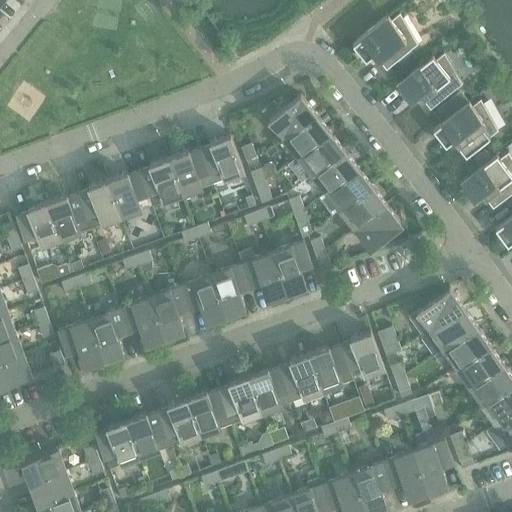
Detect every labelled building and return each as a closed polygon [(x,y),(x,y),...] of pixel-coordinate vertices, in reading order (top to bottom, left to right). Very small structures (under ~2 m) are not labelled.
[(388,15),(353,43),(366,59),(374,53),(386,69),(397,60),(405,69),(418,59),(410,50),(418,43),(400,12),(391,19),(388,15)] [(444,52),(436,58),(433,54),(397,83),(410,99),(418,93),(430,108),(462,83),(444,52)] [(301,93),(269,118),(284,137),(315,112),(301,93)] [(481,98),(472,105),(469,100),(456,110),(445,119),(433,128),(446,145),(454,139),(466,155),(498,129),(481,98)] [(449,101),(437,110),(445,119),(456,110),(449,101)] [(284,137),(298,155),(329,130),(315,112),(284,137)] [(298,155),(288,162),(302,180),(312,173),(343,148),(329,130),(298,155)] [(230,133),(210,141),(211,143),(200,147),(213,182),(244,171),(230,133)] [(241,146),(246,159),(257,155),(252,142),(241,146)] [(169,156),(183,193),(213,182),(200,147),(189,152),(188,149),(169,156)] [(357,166),(343,148),(312,173),(326,191),(357,166)] [(474,158),(480,165),(491,157),(485,150),(474,158)] [(511,157),(508,151),(500,157),(497,153),(460,181),(473,197),(481,191),(493,207),(511,192),(511,157)] [(151,166),(139,170),(152,205),(183,193),(169,156),(150,163),(151,166)] [(372,184),(357,166),(326,191),(340,209),(372,184)] [(261,167),(250,171),(255,184),(266,180),(261,167)] [(127,171),(108,178),(122,215),(152,205),(139,170),(128,174),(127,171)] [(90,188),(78,192),(91,227),(122,215),(108,178),(89,185),(90,188)] [(272,198),(271,193),(266,180),(255,184),(260,197),(262,202),(272,198)] [(386,202),(372,184),(340,209),(354,226),(386,202)] [(66,193),(47,200),(61,238),(91,227),(78,192),(67,196),(66,193)] [(254,195),(245,199),(248,208),(258,204),(254,195)] [(299,195),(288,199),(293,212),(304,208),(299,195)] [(30,249),(41,245),(61,238),(47,200),(28,207),(29,210),(17,214),(30,249)] [(354,226),(369,245),(400,220),(386,202),(354,226)] [(274,215),(270,204),(257,209),(261,220),(274,215)] [(298,225),(309,221),(304,208),(293,212),(298,225)] [(244,214),(248,225),(261,220),(257,209),(244,214)] [(511,214),(495,227),(507,244),(511,240),(511,214)] [(13,220),(2,224),(7,237),(18,233),(13,220)] [(212,232),(208,221),(194,226),(198,237),(212,232)] [(181,231),(185,241),(198,237),(194,226),(181,231)] [(12,250),(22,246),(18,233),(7,237),(12,250)] [(320,236),(310,240),(315,253),(325,249),(320,236)] [(311,261),(303,240),(272,251),(286,289),(305,282),(299,266),(311,261)] [(103,254),(111,251),(108,242),(100,245),(103,254)] [(238,251),(242,262),(250,284),(261,280),(267,296),(286,289),(272,251),(255,257),(251,246),(238,251)] [(153,259),(149,249),(135,254),(139,264),(153,259)] [(320,266),(330,262),(325,249),(315,253),(320,266)] [(122,258),(126,269),(139,264),(135,254),(122,258)] [(71,263),(74,270),(84,266),(81,259),(71,263)] [(52,262),(37,268),(42,282),(70,272),(66,262),(57,265),(52,262)] [(250,284),(242,262),(211,273),(225,311),(244,304),(239,288),(250,284)] [(28,263),(18,267),(23,280),(33,276),(28,263)] [(92,282),(88,271),(74,276),(78,287),(92,282)] [(225,311),(211,273),(181,284),(189,306),(200,302),(206,318),(225,311)] [(27,293),(38,289),(33,276),(23,280),(27,293)] [(62,281),(65,291),(78,287),(74,276),(62,281)] [(189,306),(181,284),(150,295),(164,333),(184,326),(178,310),(189,306)] [(449,286),(416,309),(408,314),(422,334),(463,305),(449,286)] [(0,312),(8,309),(0,288),(0,312)] [(164,333),(150,295),(120,306),(128,328),(139,324),(145,340),(164,333)] [(433,354),(443,347),(476,324),(463,305),(422,334),(420,335),(433,354)] [(44,306),(33,310),(38,323),(49,319),(44,306)] [(128,328),(120,306),(90,317),(103,355),(123,348),(117,332),(128,328)] [(0,336),(16,331),(8,309),(0,312),(0,336)] [(78,346),(84,362),(103,355),(90,317),(59,329),(66,350),(78,346)] [(43,336),(54,332),(49,319),(38,323),(43,336)] [(489,343),(476,324),(443,347),(456,366),(489,343)] [(386,354),(401,348),(392,325),(377,330),(386,354)] [(370,329),(350,336),(352,339),(340,343),(348,365),(349,365),(359,361),(364,374),(384,367),(370,329)] [(0,360),(24,352),(16,331),(0,336),(0,360)] [(328,344),(309,351),(323,389),(342,382),(354,378),(349,365),(348,365),(340,343),(329,347),(328,344)] [(502,361),(489,343),(456,366),(469,385),(502,361)] [(60,349),(49,353),(54,367),(65,363),(60,349)] [(293,400),(303,396),(323,389),(309,351),(290,358),(291,361),(280,365),(293,400)] [(0,360),(0,386),(32,375),(24,352),(0,360)] [(405,374),(400,361),(390,365),(394,378),(405,374)] [(511,382),(511,375),(502,361),(469,385),(482,403),(511,382)] [(248,374),(262,411),(293,400),(280,365),(268,369),(267,367),(248,374)] [(229,381),(230,383),(219,388),(231,422),(262,411),(248,374),(229,381)] [(394,378),(399,391),(410,387),(405,374),(394,378)] [(511,410),(511,382),(482,403),(496,422),(511,410)] [(358,387),(366,407),(375,403),(368,384),(358,387)] [(201,433),(220,426),(231,422),(219,388),(207,392),(206,389),(187,396),(201,433)] [(439,389),(428,393),(433,406),(444,403),(439,389)] [(169,406),(158,410),(166,431),(171,445),(201,433),(187,396),(168,403),(169,406)] [(401,415),(414,410),(410,399),(397,404),(401,415)] [(438,420),(448,416),(444,403),(433,406),(438,420)] [(397,404),(384,409),(388,419),(401,415),(397,404)] [(346,415),(344,409),(337,406),(331,408),(335,419),(346,415)] [(159,449),(171,445),(166,431),(158,410),(147,414),(145,411),(126,418),(140,456),(159,449)] [(511,439),(511,410),(496,422),(486,429),(500,448),(511,439)] [(322,418),(324,424),(334,421),(330,411),(324,413),(322,418)] [(338,431),(351,426),(347,416),(334,420),(338,431)] [(109,467),(121,463),(140,456),(126,418),(107,425),(108,428),(96,432),(109,467)] [(324,424),(321,425),(323,431),(325,436),(338,431),(334,420),(334,421),(324,424)] [(273,443),(290,437),(285,425),(269,431),(273,443)] [(460,430),(449,434),(454,447),(465,443),(460,430)] [(440,464),(452,459),(444,438),(413,449),(427,487),(446,480),(440,464)] [(251,441),(242,444),(245,453),(254,450),(251,441)] [(94,443),(84,447),(88,460),(99,456),(94,443)] [(459,460),(470,456),(465,443),(454,447),(459,460)] [(292,454),(288,444),(275,448),(279,459),(292,454)] [(58,446),(21,459),(29,482),(66,468),(58,446)] [(262,453),(266,464),(279,459),(275,448),(262,453)] [(408,494),(427,487),(413,449),(383,460),(391,482),(402,478),(408,494)] [(209,455),(213,465),(222,461),(219,452),(209,455)] [(93,474),(104,470),(99,456),(88,460),(93,474)] [(380,486),(391,482),(383,460),(353,471),(366,509),(385,502),(380,486)] [(179,467),(182,476),(192,472),(189,464),(179,467)] [(231,477),(228,466),(214,471),(218,481),(231,477)] [(173,479),(182,476),(179,467),(170,471),(173,479)] [(37,503),(74,490),(66,468),(29,482),(37,503)] [(201,476),(205,486),(218,481),(214,471),(201,476)] [(345,511),(358,511),(366,509),(353,471),(322,482),(330,504),(341,500),(345,511)] [(309,487),(292,494),(298,511),(320,511),(319,508),(330,504),(322,482),(319,476),(306,480),(309,487)] [(110,486),(99,490),(104,503),(115,499),(110,486)] [(127,486),(117,490),(120,498),(130,494),(127,486)] [(170,499),(167,488),(153,493),(157,504),(170,499)] [(40,511),(80,511),(82,511),(74,490),(37,503),(40,511)] [(140,498),(144,508),(157,504),(153,493),(140,498)] [(298,511),(292,494),(261,505),(263,511),(298,511)] [(107,511),(119,511),(115,499),(104,503),(107,511)]
